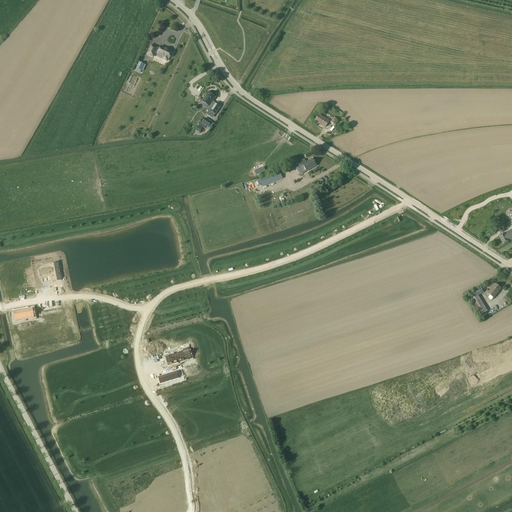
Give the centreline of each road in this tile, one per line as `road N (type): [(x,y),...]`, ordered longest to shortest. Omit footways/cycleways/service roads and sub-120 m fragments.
road 1 (residential): [(409,200),(272,265),(175,287),(148,309)]
road 2 (unclassified): [(409,200),(249,98),(221,66)]
road 3 (residential): [(148,309),(138,371),(180,441),(187,511)]
road 4 (unclassified): [(75,511),(0,369)]
road 5 (residential): [(148,309),(67,296),(0,307)]
road 6 (unclassified): [(511,267),(409,200)]
